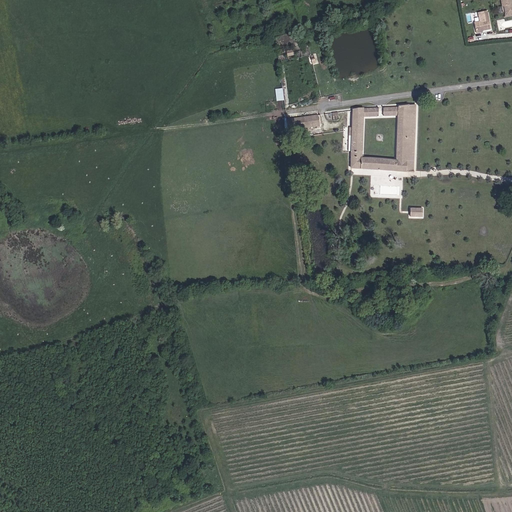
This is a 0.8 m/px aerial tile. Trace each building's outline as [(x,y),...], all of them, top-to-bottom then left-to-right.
[(494,22),(493,4),(484,4),(485,14),(479,14),(480,23),(494,22)] [(402,115),(420,114),(420,104),(402,105),(401,107),(387,108),(387,116),(402,115)] [(364,107),(357,108),(356,126),(353,126),(353,134),(356,134),(356,167),(418,170),(419,135),(402,136),(401,160),(365,158),(365,116),(381,116),(381,108),(364,109),(364,107)] [(316,114),(301,117),(302,129),(316,128),(316,114)] [(420,114),(402,115),(402,136),(419,135),(420,114)] [(424,215),(423,208),(410,209),(411,217),(424,215)]
